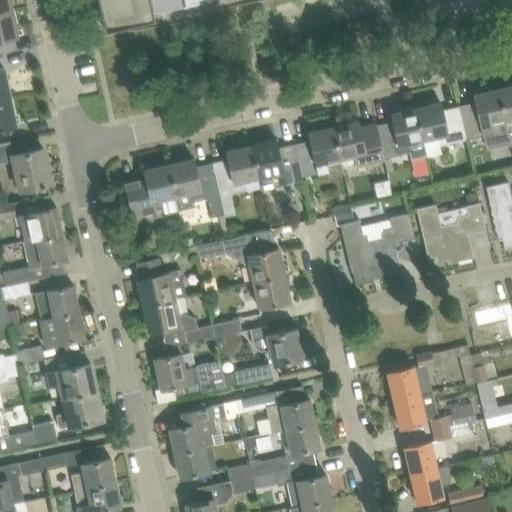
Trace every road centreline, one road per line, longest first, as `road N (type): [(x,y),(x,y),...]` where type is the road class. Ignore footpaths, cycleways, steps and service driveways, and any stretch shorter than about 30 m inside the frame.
road 1 (residential): [(75,147),(511,47)]
road 2 (residential): [(153,511),(75,147)]
road 3 (residential): [(370,511),(328,311)]
road 4 (residential): [(511,269),(328,311)]
road 5 (residential): [(75,147),(44,0)]
